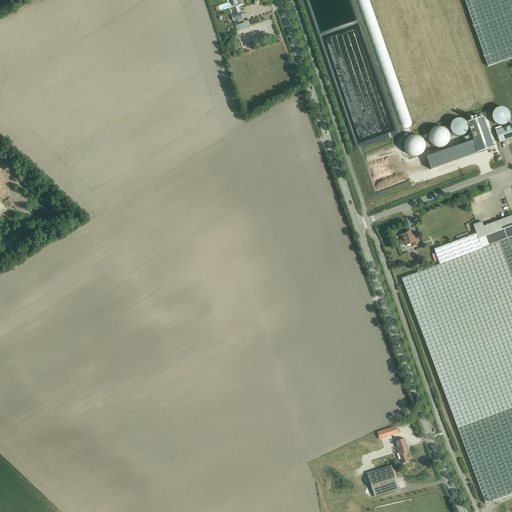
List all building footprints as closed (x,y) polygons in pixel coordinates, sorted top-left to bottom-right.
[(241,12),(238,6),(243,4),(241,0),(233,0),(238,13),(232,15),(234,21),(243,18),(241,12)] [(511,0),(464,0),(488,66),(511,57),(511,0)] [(235,26),(237,31),(247,27),(246,22),(235,26)] [(509,116),(509,115),(509,114),(509,113),(509,112),(509,111),(508,111),(508,110),(507,110),(507,109),(506,109),(506,108),(505,108),(505,107),(504,107),(503,107),(502,107),(501,107),(500,107),(499,107),(498,107),(497,108),(496,108),(496,109),(495,109),(495,110),(494,110),(494,111),(493,112),(493,113),(493,114),(493,115),(493,116),(493,117),(493,118),(494,118),(494,119),(494,120),(495,120),(495,121),(496,121),(496,122),(497,122),(498,122),(498,123),(499,123),(500,123),(501,123),(502,123),(503,123),(504,123),(505,122),(506,122),(506,121),(507,121),(507,120),(508,120),(508,119),(509,118),(509,117),(509,116)] [(467,123),(466,120),(463,117),(459,116),(455,117),(452,119),(450,122),(450,125),(450,129),(453,132),(456,134),(460,134),(463,133),(466,130),(467,127),(467,123)] [(479,153),(494,147),(483,117),(468,122),(474,140),(479,153)] [(448,142),(450,139),(450,136),(450,133),(448,131),(446,128),(444,126),(441,126),(438,125),(435,126),(432,127),(430,130),(429,132),(428,135),(428,138),(429,141),(430,144),(433,146),(435,147),(438,148),(441,147),(444,146),(447,144),(448,142)] [(511,125),(496,131),(500,142),(511,138),(511,125)] [(415,155),(418,154),(421,152),(423,150),(424,146),(424,143),(423,140),(420,138),(417,136),(413,136),(410,137),(408,140),(406,143),(406,146),(406,149),(408,152),(411,154),(415,155)] [(431,170),(479,153),(474,140),(427,157),(431,170)] [(486,504),(511,493),(511,215),(484,226),(482,222),(473,225),(476,234),(434,249),(440,264),(402,278),(486,504)] [(417,238),(413,239),(411,233),(407,234),(407,233),(400,235),(402,240),(400,241),(401,245),(405,243),(406,245),(412,243),(413,246),(419,244),(417,238)] [(392,426),(385,430),(387,436),(395,433),(392,426)] [(384,436),(364,444),(368,453),(377,449),(388,445),(384,436)] [(395,443),(402,464),(409,461),(406,453),(409,452),(404,439),(395,443)] [(393,462),(392,456),(395,456),(394,452),(375,457),(378,466),(393,462)] [(398,489),(391,466),(368,473),(375,497),(398,489)]
